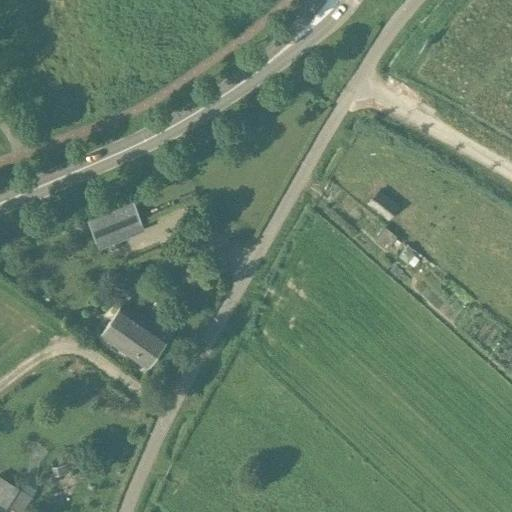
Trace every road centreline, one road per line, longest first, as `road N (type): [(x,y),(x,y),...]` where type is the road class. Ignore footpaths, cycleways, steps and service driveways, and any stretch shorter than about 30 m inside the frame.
road 1 (unclassified): [(128,511),(191,377),(344,99)]
road 2 (tertiary): [(0,204),(207,105),(272,60)]
road 3 (unclassified): [(511,171),(434,131),(344,99)]
road 4 (unclassified): [(344,99),(416,0)]
